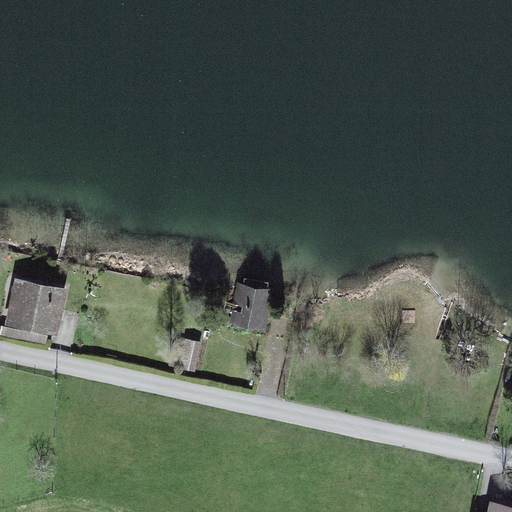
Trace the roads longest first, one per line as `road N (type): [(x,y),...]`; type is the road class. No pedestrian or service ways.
road 1 (residential): [(0,352),(511,462)]
road 2 (track): [(122,511),(46,491),(0,501)]
